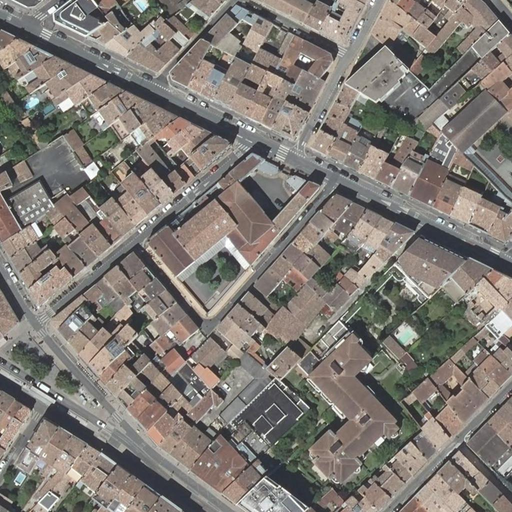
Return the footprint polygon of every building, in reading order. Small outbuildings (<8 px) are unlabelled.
[(40,0),(19,0),(16,3),(29,9),(36,9),(43,3),(40,0)] [(55,23),(87,38),(105,26),(110,23),(106,19),(99,9),(92,0),(73,0),(54,15),(55,23)] [(112,14),(120,8),(117,4),(113,0),(92,0),(99,9),(106,19),(112,14)] [(210,18),(226,1),(223,0),(194,0),(187,6),(183,9),(186,12),(189,9),(193,6),(210,18)] [(263,0),(262,3),(305,25),(314,7),(301,0),(263,0)] [(364,6),(352,0),(336,0),(331,10),(320,33),(344,45),(364,6)] [(400,0),(396,7),(407,15),(409,12),(416,2),(412,0),(400,0)] [(458,50),(463,56),(472,48),(498,21),(484,4),(478,0),(467,0),(455,15),(446,26),(440,33),(436,38),(426,49),(425,51),(432,57),(459,26),(462,28),(464,26),(461,24),(463,22),(468,26),(471,23),(474,19),(479,26),(476,29),(456,49),(458,50)] [(449,0),(433,0),(433,1),(443,9),(449,0)] [(455,15),(467,0),(449,0),(443,9),(439,14),(445,19),(446,18),(448,20),(444,24),(446,26),(455,15)] [(372,34),(386,48),(400,62),(405,57),(409,60),(411,57),(396,45),(393,48),(390,46),(398,36),(401,32),(402,30),(416,41),(424,47),(426,49),(436,38),(427,31),(417,23),(411,18),(407,15),(396,7),(389,1),(372,34)] [(314,7),(305,25),(320,33),(331,10),(328,9),(320,4),(316,2),(314,7)] [(413,15),(411,18),(417,23),(419,20),(426,10),(418,3),(416,2),(409,12),(413,15)] [(236,5),(227,15),(232,20),(237,25),(242,20),(249,24),(254,26),(259,17),(254,14),(250,12),(243,9),(236,5)] [(127,32),(135,26),(127,20),(120,8),(112,14),(106,19),(110,23),(105,26),(87,38),(104,47),(127,32)] [(426,10),(419,20),(429,28),(430,25),(438,16),(435,14),(433,16),(426,10)] [(232,20),(227,15),(202,41),(210,45),(214,47),(220,50),(223,52),(233,56),(236,58),(237,55),(240,50),(242,47),(237,44),(233,41),(227,36),(229,34),(237,25),(232,20)] [(183,27),(174,17),(170,20),(168,21),(189,41),(198,31),(189,21),(183,27)] [(273,25),(259,17),(254,26),(243,46),(258,54),(260,50),(273,25)] [(163,23),(165,21),(161,18),(156,23),(154,25),(156,27),(153,30),(155,32),(143,41),(139,43),(126,58),(143,66),(158,52),(150,44),(161,35),(169,41),(173,37),(176,34),(167,26),(163,23)] [(168,21),(170,20),(168,18),(165,21),(163,23),(167,26),(176,34),(173,37),(183,47),(189,41),(168,21)] [(471,23),(476,29),(479,26),(474,19),(471,23)] [(141,33),(135,26),(127,32),(104,47),(126,58),(139,43),(143,41),(155,32),(153,30),(156,27),(154,25),(156,23),(154,21),(141,33)] [(498,21),(472,48),(482,60),(491,52),(498,46),(510,35),(498,21)] [(429,28),(427,31),(436,38),(440,33),(434,28),(433,28),(432,27),(430,25),(429,28)] [(0,52),(20,40),(1,31),(0,31),(0,52)] [(258,54),(255,59),(253,63),(252,65),(267,73),(274,76),(282,61),(295,36),(288,33),(279,50),(281,51),(277,58),(267,53),(260,50),(258,54)] [(239,42),(229,34),(227,36),(233,41),(237,44),(239,42)] [(481,77),(484,81),(511,56),(511,37),(510,35),(498,46),(504,54),(497,60),(491,52),(482,60),(468,73),(471,76),(473,74),(478,79),(481,77)] [(282,61),(274,76),(283,81),(295,87),(303,72),(293,66),(299,54),(315,62),(308,74),(320,80),(333,63),(331,55),(315,46),(295,36),(282,61)] [(37,49),(20,40),(0,52),(0,61),(5,69),(10,67),(16,63),(37,49)] [(158,52),(143,66),(158,74),(179,51),(169,41),(158,52)] [(210,45),(202,41),(171,74),(173,81),(188,88),(202,62),(209,48),(210,45)] [(377,56),(345,86),(359,94),(376,104),(379,101),(381,102),(400,84),(398,82),(410,71),(409,71),(406,68),(404,66),(400,62),(386,48),(381,52),(377,56)] [(55,58),(37,49),(16,63),(22,72),(16,76),(15,77),(18,81),(25,77),(33,72),(55,58)] [(255,59),(240,50),(237,55),(253,63),(255,59)] [(253,63),(237,55),(236,58),(234,62),(229,71),(214,101),(229,109),(241,85),(245,79),(250,68),(252,65),(253,63)] [(409,71),(410,71),(415,77),(427,61),(422,55),(420,57),(411,68),(409,71)] [(487,91),(486,91),(498,103),(508,93),(506,90),(501,85),(502,85),(499,82),(511,71),(511,56),(484,81),(481,84),(483,87),(486,89),(487,91)] [(405,57),(400,62),(404,66),(409,60),(405,57)] [(73,66),(55,58),(33,72),(25,77),(31,85),(26,89),(30,95),(48,83),(73,66)] [(202,62),(188,88),(201,95),(215,68),(202,62)] [(22,72),(16,63),(10,67),(16,76),(22,72)] [(217,65),(215,68),(201,95),(214,101),(229,71),(217,65)] [(241,85),(229,109),(245,117),(267,73),(252,65),(250,68),(245,79),(247,80),(257,84),(254,91),(244,86),(241,85)] [(91,75),(73,66),(48,83),(52,88),(58,97),(63,94),(91,75)] [(283,81),(260,124),(272,130),(286,103),(308,114),(324,83),(320,80),(308,74),(303,72),(295,87),(283,81)] [(274,76),(267,73),(245,117),(260,124),(283,81),(274,76)] [(109,84),(91,75),(63,94),(58,97),(53,101),(57,107),(59,105),(70,98),(74,105),(76,107),(89,98),(109,84)] [(127,93),(109,84),(89,98),(99,112),(127,93)] [(345,86),(336,103),(351,110),(359,94),(345,86)] [(439,100),(450,111),(464,99),(453,87),(439,100)] [(498,103),(508,112),(509,113),(511,110),(511,89),(508,93),(498,103)] [(459,151),(462,155),(508,112),(498,103),(486,91),(484,93),(451,124),(443,117),(433,125),(441,134),(453,145),(459,151)] [(7,92),(1,95),(10,108),(14,105),(15,104),(7,92)] [(145,102),(127,93),(99,112),(93,116),(101,127),(104,131),(111,126),(120,119),(145,102)] [(63,112),(74,105),(70,98),(59,105),(63,112)] [(426,131),(428,130),(433,125),(443,117),(450,111),(439,100),(411,126),(419,130),(425,134),(426,131)] [(111,126),(122,142),(130,135),(133,134),(140,128),(163,111),(145,102),(120,119),(111,126)] [(286,103),(272,130),(294,141),(308,114),(286,103)] [(336,103),(328,117),(343,125),(346,119),(351,110),(336,103)] [(500,208),(488,235),(505,243),(506,242),(511,237),(511,110),(509,113),(507,115),(511,120),(511,203),(505,198),(500,208)] [(132,151),(134,153),(136,152),(142,147),(147,143),(151,141),(154,139),(156,137),(164,131),(180,119),(163,111),(140,128),(133,134),(140,144),(132,151)] [(320,132),(335,140),(343,125),(328,117),(320,132)] [(26,128),(32,135),(32,137),(36,134),(37,134),(27,119),(24,120),(22,122),(26,128)] [(156,137),(154,139),(156,141),(158,139),(160,141),(162,139),(165,139),(169,136),(172,141),(191,125),(180,119),(164,131),(156,137)] [(335,140),(327,157),(343,164),(351,147),(357,136),(359,133),(346,126),(349,120),(346,119),(343,125),(335,140)] [(191,125),(172,141),(169,143),(174,149),(167,154),(170,158),(177,153),(178,152),(182,148),(204,131),(191,125)] [(428,130),(439,138),(441,134),(433,125),(428,130)] [(372,147),(375,149),(385,131),(382,129),(372,147)] [(413,141),(418,144),(425,134),(419,130),(413,141)] [(73,131),(63,137),(74,152),(82,147),(83,146),(73,131)] [(182,148),(178,152),(186,162),(190,159),(191,158),(216,137),(204,131),(182,148)] [(312,149),(327,157),(335,140),(320,132),(312,149)] [(36,134),(32,137),(37,144),(41,142),(36,134)] [(374,179),(390,187),(409,157),(412,153),(418,144),(413,141),(407,138),(400,134),(398,137),(406,141),(390,165),(384,163),(374,179)] [(428,159),(425,166),(409,196),(432,207),(447,175),(447,174),(453,162),(459,151),(453,145),(441,134),(439,138),(430,156),(428,159)] [(351,147),(343,164),(358,172),(367,157),(372,147),(369,146),(370,143),(357,136),(351,147)] [(175,172),(186,185),(195,178),(187,168),(194,162),(202,172),(232,147),(232,144),(216,137),(191,158),(190,159),(186,162),(184,164),(181,166),(179,168),(176,171),(175,172)] [(41,142),(37,144),(41,150),(49,145),(46,139),(41,142)] [(136,152),(148,166),(152,171),(162,182),(172,174),(149,146),(153,143),(176,171),(179,168),(177,166),(170,158),(167,154),(162,149),(156,141),(154,139),(151,141),(147,143),(142,147),(136,152)] [(82,147),(74,152),(84,167),(92,162),(82,147)] [(358,172),(374,179),(384,163),(389,155),(375,149),(372,147),(367,157),(358,172)] [(472,171),(474,166),(467,159),(462,155),(459,151),(453,162),(472,171)] [(490,182),(505,198),(511,203),(511,193),(472,154),(467,159),(474,166),(490,182)] [(176,278),(196,262),(227,237),(236,229),(249,243),(239,252),(251,267),(319,189),(319,187),(309,182),(295,175),(294,176),(293,176),(293,177),(292,176),(291,176),(289,175),(289,177),(291,178),(287,182),(299,194),(272,224),(264,214),(264,213),(249,195),(248,195),(239,184),(257,169),(265,161),(254,155),(252,155),(229,174),(218,183),(226,194),(216,202),(187,225),(179,216),(157,235),(147,243),(176,278)] [(390,187),(409,196),(425,166),(428,159),(424,157),(421,162),(409,157),(390,187)] [(33,177),(24,161),(14,168),(22,182),(33,177)] [(279,167),(265,161),(257,169),(264,173),(268,175),(273,175),(282,172),(280,170),(279,167)] [(148,166),(136,177),(140,181),(152,171),(148,166)] [(140,181),(161,206),(174,195),(162,182),(152,171),(140,181)] [(162,182),(174,195),(186,185),(175,172),(175,171),(172,174),(162,182)] [(12,187),(6,173),(0,176),(0,192),(12,187)] [(466,183),(447,174),(447,175),(432,207),(450,216),(463,190),(464,187),(466,183)] [(161,206),(140,181),(136,177),(134,175),(129,179),(122,185),(129,194),(148,216),(161,206)] [(99,183),(96,179),(83,189),(86,192),(99,183)] [(2,196),(0,192),(0,241),(2,244),(23,232),(31,226),(31,225),(55,208),(53,205),(50,200),(40,182),(6,202),(5,200),(2,196)] [(470,226),(488,235),(500,208),(505,198),(490,182),(485,193),(482,199),(470,226)] [(86,192),(83,189),(70,198),(77,206),(85,200),(90,197),(86,192)] [(450,216),(470,226),(482,199),(485,193),(481,191),(479,197),(465,191),(463,190),(450,216)] [(148,216),(129,194),(117,204),(136,227),(148,216)] [(204,195),(197,201),(202,206),(209,201),(204,195)] [(320,212),(310,223),(324,236),(353,203),(336,195),(335,195),(320,212)] [(65,196),(53,205),(55,208),(65,219),(75,231),(76,232),(80,236),(91,227),(87,223),(67,200),(65,196)] [(107,218),(123,237),(136,227),(117,204),(116,203),(113,199),(103,207),(100,209),(101,210),(107,218)] [(85,200),(77,206),(93,225),(95,228),(111,247),(123,237),(107,218),(101,210),(98,213),(96,211),(95,212),(85,200)] [(353,203),(324,236),(332,243),(338,237),(333,232),(335,229),(349,236),(354,230),(368,210),(353,203)] [(23,232),(2,244),(10,259),(21,253),(36,243),(40,240),(53,229),(65,219),(55,208),(31,225),(31,226),(23,232)] [(354,230),(349,236),(341,245),(355,255),(361,247),(364,243),(366,241),(382,218),(368,210),(354,230)] [(396,224),(382,218),(366,241),(364,243),(378,250),(381,246),(396,224)] [(75,231),(65,219),(53,229),(63,240),(75,231)] [(310,223),(301,234),(315,247),(306,257),(319,269),(320,270),(324,264),(331,257),(335,253),(338,248),(335,246),(332,250),(333,251),(329,255),(317,244),(324,236),(310,223)] [(414,233),(396,224),(381,246),(394,254),(414,233)] [(93,225),(91,227),(80,236),(98,258),(111,247),(95,228),(93,225)] [(182,284),(225,247),(246,273),(251,267),(239,252),(249,243),(236,229),(227,237),(196,262),(176,278),(182,284)] [(301,234),(292,244),(305,255),(306,257),(315,247),(301,234)] [(98,258),(80,236),(77,238),(70,245),(68,247),(86,268),(98,258)] [(311,350),(302,360),(297,365),(326,397),(340,383),(350,374),(363,389),(364,388),(354,378),(372,361),(356,345),(359,342),(343,326),(393,275),(394,277),(395,278),(396,279),(397,280),(398,280),(400,280),(401,280),(403,280),(404,279),(405,279),(408,276),(413,280),(445,248),(422,237),(407,251),(402,257),(387,271),(341,318),(342,319),(311,350)] [(21,253),(10,259),(20,275),(33,264),(44,255),(50,251),(54,248),(52,245),(49,244),(41,251),(36,243),(21,253)] [(378,250),(364,243),(361,247),(375,254),(378,250)] [(292,244),(281,256),(294,267),(305,255),(292,244)] [(381,246),(378,250),(375,254),(374,256),(385,263),(394,254),(381,246)] [(86,268),(68,247),(65,248),(58,255),(55,257),(57,259),(62,265),(65,269),(73,279),(86,268)] [(469,260),(445,248),(413,280),(430,299),(441,288),(469,260)] [(33,264),(20,275),(29,291),(30,290),(45,278),(41,273),(57,259),(55,257),(50,251),(44,255),(33,264)] [(143,272),(147,268),(135,254),(134,254),(118,267),(130,283),(143,272)] [(305,255),(294,267),(308,281),(311,278),(319,269),(306,257),(305,255)] [(270,269),(283,280),(288,284),(291,280),(297,285),(293,289),(297,292),(301,288),(305,284),(308,281),(294,267),(281,256),(270,269)] [(358,274),(366,280),(367,280),(385,263),(374,256),(367,265),(358,274)] [(492,271),(469,260),(441,288),(457,305),(463,299),(467,295),(477,287),(492,271)] [(324,264),(320,270),(331,279),(335,274),(324,264)] [(137,291),(130,283),(118,267),(105,278),(119,295),(127,304),(130,309),(133,307),(131,305),(133,303),(129,298),(137,291)] [(30,290),(29,291),(38,306),(39,307),(73,279),(65,269),(61,272),(58,268),(45,278),(30,290)] [(156,279),(147,268),(143,272),(130,283),(137,291),(139,294),(143,290),(152,282),(156,279)] [(283,280),(270,269),(260,281),(254,287),(267,299),(283,280)] [(338,275),(333,280),(337,285),(350,297),(358,289),(366,280),(358,274),(352,269),(342,279),(338,275)] [(511,301),(511,280),(492,271),(477,287),(467,295),(463,299),(468,305),(472,309),(475,305),(471,301),(482,291),(496,306),(485,316),(482,312),(478,316),(482,320),(487,325),(501,312),(502,311),(511,301)] [(119,295),(105,278),(96,285),(82,296),(88,301),(91,304),(92,305),(99,312),(100,311),(110,303),(119,295)] [(308,281),(305,284),(327,304),(332,309),(335,312),(350,297),(337,285),(330,293),(328,291),(311,278),(308,281)] [(166,291),(156,279),(152,282),(143,290),(149,298),(145,301),(148,305),(166,291)] [(301,288),(297,292),(292,298),(288,302),(302,313),(312,322),(320,312),(326,316),(332,309),(327,304),(305,284),(301,288)] [(254,287),(249,293),(265,307),(268,310),(275,316),(277,314),(280,311),(267,299),(254,287)] [(176,303),(166,291),(148,305),(141,311),(143,314),(148,313),(154,321),(176,303)] [(19,322),(2,293),(0,294),(0,332),(4,337),(19,324),(19,323),(19,322)] [(249,293),(238,305),(261,326),(266,330),(275,316),(268,310),(265,307),(249,293)] [(118,313),(127,304),(119,295),(110,303),(118,313)] [(88,301),(82,296),(52,321),(52,323),(59,331),(88,301)] [(88,322),(93,316),(86,309),(91,304),(88,301),(59,331),(65,339),(69,343),(88,322)] [(511,301),(502,311),(501,312),(487,325),(486,326),(489,330),(498,339),(503,334),(504,333),(497,325),(506,315),(511,321),(511,301)] [(275,316),(266,330),(272,335),(277,339),(288,349),(289,349),(297,339),(298,338),(312,322),(302,313),(288,302),(284,306),(280,311),(277,314),(275,316)] [(187,315),(176,303),(154,321),(151,324),(162,337),(163,335),(165,334),(172,329),(187,315)] [(134,316),(130,309),(127,304),(118,313),(114,317),(122,325),(112,337),(103,330),(100,333),(80,355),(87,364),(90,367),(116,340),(126,328),(128,326),(133,321),(131,318),(134,316)] [(261,326),(238,305),(228,317),(251,338),(257,331),(261,335),(263,333),(269,338),(272,335),(266,330),(261,326)] [(103,315),(100,311),(99,312),(93,316),(88,322),(69,343),(76,351),(80,355),(100,333),(92,326),(97,320),(103,315)] [(199,330),(187,315),(172,329),(165,334),(166,336),(169,339),(170,338),(172,336),(171,334),(174,331),(183,342),(184,343),(199,330)] [(122,325),(114,317),(103,330),(112,337),(122,325)] [(251,338),(228,317),(217,330),(234,345),(239,349),(245,354),(246,352),(248,350),(243,345),(240,343),(244,339),(249,344),(252,347),(256,342),(253,340),(251,338)] [(143,330),(139,323),(135,327),(140,333),(143,330)] [(162,337),(151,324),(149,326),(156,334),(156,337),(158,340),(162,337)] [(116,340),(90,367),(97,375),(99,377),(116,361),(126,352),(124,350),(129,345),(138,335),(128,326),(126,328),(116,340)] [(149,326),(143,330),(150,339),(153,343),(158,340),(156,337),(156,334),(149,326)] [(489,330),(486,326),(473,338),(477,342),(489,330)] [(214,331),(210,337),(217,343),(222,338),(214,331)] [(504,333),(503,334),(511,342),(511,343),(511,336),(506,331),(504,333)] [(163,335),(162,337),(158,340),(153,343),(149,347),(152,352),(157,357),(157,356),(158,357),(163,362),(167,368),(166,369),(172,376),(177,372),(185,364),(175,351),(168,357),(163,352),(171,345),(165,338),(166,336),(165,334),(163,335)] [(500,365),(511,376),(511,375),(511,352),(508,349),(506,347),(511,342),(503,334),(498,339),(500,341),(488,353),(491,356),(492,356),(500,365)] [(383,343),(399,361),(406,353),(390,337),(383,343)] [(210,338),(208,340),(191,358),(187,362),(191,366),(195,362),(198,365),(194,370),(211,390),(219,381),(208,370),(225,352),(210,338)] [(477,342),(473,338),(461,349),(465,353),(477,342)] [(297,339),(289,349),(302,360),(311,350),(297,339)] [(248,350),(246,352),(264,367),(267,370),(276,378),(280,382),(297,365),(302,360),(289,349),(288,349),(269,369),(265,366),(266,364),(253,353),(260,346),(256,342),(252,347),(248,350)] [(116,361),(99,377),(105,384),(107,387),(125,366),(132,359),(135,356),(139,351),(137,349),(135,351),(133,349),(129,345),(124,350),(126,352),(116,361)] [(228,355),(236,364),(237,362),(245,354),(239,349),(234,345),(228,352),(228,355)] [(125,366),(107,387),(112,392),(117,398),(136,378),(137,377),(141,372),(151,362),(146,356),(152,352),(149,347),(143,352),(142,353),(139,351),(135,356),(132,359),(125,366)] [(465,353),(461,349),(449,360),(453,364),(465,353)] [(485,355),(476,364),(480,368),(500,388),(506,382),(511,376),(500,365),(492,356),(491,356),(488,353),(487,352),(486,351),(483,353),(485,355)] [(245,354),(237,362),(257,379),(238,398),(239,398),(247,407),(276,378),(267,370),(264,367),(246,352),(245,354)] [(162,374),(166,369),(167,368),(163,362),(158,357),(157,356),(157,357),(151,362),(141,372),(150,380),(145,385),(136,378),(117,398),(124,406),(128,410),(146,390),(148,388),(153,383),(162,374)] [(468,379),(465,375),(453,364),(449,360),(428,379),(437,390),(447,403),(448,405),(464,425),(470,419),(483,406),(489,400),(470,380),(468,379)] [(187,362),(185,364),(177,372),(193,390),(184,398),(194,408),(211,390),(194,370),(191,366),(187,362)] [(470,380),(489,400),(495,393),(500,388),(480,368),(476,364),(465,375),(468,379),(470,380)] [(193,390),(177,372),(172,376),(168,381),(173,386),(183,396),(184,398),(193,390)] [(173,386),(168,381),(162,374),(153,383),(148,388),(146,390),(128,410),(133,417),(137,422),(157,402),(158,401),(162,396),(173,386)] [(340,383),(326,397),(333,405),(338,412),(353,398),(363,389),(350,374),(340,383)] [(214,444),(191,471),(216,489),(223,494),(236,483),(250,469),(259,461),(271,449),(283,438),(312,410),(280,382),(276,378),(247,407),(228,425),(220,433),(222,435),(220,437),(214,444)] [(413,392),(417,399),(422,404),(429,413),(432,410),(425,401),(431,397),(433,399),(437,394),(435,392),(437,390),(428,379),(428,378),(416,389),(413,392)] [(183,396),(173,386),(162,396),(158,401),(157,402),(137,422),(143,428),(147,433),(166,413),(168,412),(160,405),(164,399),(172,408),(183,396)] [(338,412),(344,418),(349,423),(336,436),(331,431),(310,451),(317,458),(313,462),(324,473),(386,417),(377,408),(380,406),(364,388),(363,389),(353,398),(338,412)] [(224,401),(211,390),(194,408),(187,415),(196,423),(197,424),(214,405),(217,408),(224,401)] [(405,399),(401,402),(405,408),(417,399),(413,392),(405,399)] [(5,395),(3,393),(0,396),(0,424),(15,401),(5,395)] [(194,408),(184,398),(183,396),(172,408),(180,414),(174,420),(166,413),(147,433),(155,442),(159,447),(179,425),(182,421),(184,418),(187,415),(194,408)] [(247,407),(239,398),(220,417),(228,425),(247,407)] [(19,403),(15,401),(0,424),(0,436),(3,438),(23,406),(19,403)] [(511,406),(508,403),(503,407),(498,413),(511,427),(511,406)] [(330,408),(336,414),(338,412),(333,405),(330,408)] [(434,420),(450,439),(454,436),(460,429),(464,425),(448,405),(434,420)] [(26,407),(23,406),(3,438),(1,440),(0,442),(0,448),(5,451),(31,412),(31,410),(26,407)] [(338,412),(336,414),(341,421),(344,418),(338,412)] [(429,422),(421,429),(424,431),(427,436),(438,451),(444,445),(450,439),(434,420),(432,418),(429,413),(425,417),(429,422)] [(511,427),(498,413),(492,419),(487,424),(511,449),(511,427)] [(220,417),(209,428),(217,435),(220,433),(228,425),(220,417)] [(398,429),(386,417),(324,473),(330,480),(334,477),(340,482),(342,480),(345,477),(361,463),(357,459),(384,434),(388,438),(398,429)] [(15,466),(30,475),(32,472),(39,462),(40,459),(60,428),(51,423),(46,420),(45,420),(17,464),(15,466)] [(179,425),(159,447),(166,452),(169,454),(192,428),(193,427),(194,425),(192,423),(189,426),(182,421),(179,425)] [(511,449),(487,424),(478,433),(467,445),(495,473),(507,461),(511,466),(511,449)] [(192,428),(169,454),(175,459),(187,468),(191,471),(214,444),(220,437),(222,435),(220,433),(217,435),(209,428),(203,435),(197,430),(193,427),(192,428)] [(64,431),(60,428),(40,459),(49,465),(48,465),(45,471),(46,472),(43,476),(46,478),(53,468),(73,437),(64,431)] [(398,430),(398,429),(388,438),(389,439),(398,430)] [(415,446),(428,461),(434,456),(438,451),(427,436),(415,446)] [(76,438),(73,437),(53,468),(59,471),(54,481),(52,480),(49,481),(34,500),(29,508),(32,510),(36,506),(65,475),(71,467),(88,445),(76,438)] [(401,451),(395,457),(398,460),(414,476),(422,468),(428,461),(415,446),(411,442),(411,443),(408,445),(405,448),(410,453),(406,457),(401,451)] [(91,447),(88,445),(71,467),(76,472),(83,478),(102,454),(91,447)] [(480,472),(460,452),(455,457),(449,462),(477,491),(478,492),(489,482),(480,472)] [(105,456),(102,454),(83,478),(76,486),(80,489),(84,484),(97,494),(119,466),(105,456)] [(389,469),(405,485),(410,480),(414,476),(398,460),(389,469)] [(236,483),(223,494),(232,501),(237,505),(264,480),(267,477),(271,474),(268,471),(265,473),(259,467),(262,464),(259,461),(250,469),(236,483)] [(504,479),(511,471),(511,466),(507,461),(495,473),(498,476),(504,482),(504,479)] [(474,494),(477,491),(449,462),(444,468),(438,474),(458,494),(465,487),(472,494),(474,494)] [(342,480),(340,482),(341,484),(362,464),(361,463),(345,477),(342,480)] [(268,471),(262,464),(259,467),(265,473),(268,471)] [(371,479),(391,499),(398,491),(405,485),(389,469),(386,465),(383,468),(386,472),(378,479),(375,475),(371,479)] [(122,469),(119,466),(97,494),(93,499),(99,504),(92,511),(106,511),(108,511),(133,477),(122,469)] [(76,472),(71,467),(65,475),(36,506),(41,510),(39,511),(47,511),(69,486),(67,484),(71,478),(71,477),(76,472)] [(474,511),(458,494),(438,474),(432,480),(426,486),(452,511),(474,511)] [(135,478),(133,477),(108,511),(106,511),(127,511),(147,486),(135,478)] [(264,480),(237,505),(245,511),(246,511),(255,511),(278,490),(281,488),(267,477),(264,480)] [(365,498),(378,511),(385,505),(391,499),(371,479),(368,482),(372,485),(368,490),(364,486),(358,491),(365,498)] [(368,482),(364,486),(368,490),(372,485),(368,482)] [(478,492),(492,506),(503,496),(496,488),(489,482),(478,492)] [(84,484),(80,489),(93,499),(97,494),(84,484)] [(151,490),(147,486),(127,511),(150,511),(162,498),(151,490)] [(452,511),(426,486),(420,492),(415,498),(428,511),(452,511)] [(278,490),(255,511),(281,511),(291,503),(295,499),(281,488),(278,490)] [(311,508),(309,510),(307,511),(317,511),(332,499),(341,507),(345,503),(338,494),(337,494),(333,489),(311,508)] [(358,491),(353,496),(360,503),(365,498),(358,491)] [(0,493),(0,506),(7,511),(10,506),(13,502),(0,493)] [(353,496),(345,503),(348,506),(354,511),(378,511),(365,498),(360,503),(353,496)] [(497,511),(511,511),(511,504),(510,503),(503,496),(492,506),(497,511)] [(150,511),(181,511),(162,498),(150,511)] [(428,511),(415,498),(409,503),(400,511),(428,511)] [(307,511),(309,510),(295,499),(291,503),(281,511),(307,511)] [(354,511),(348,506),(345,503),(341,507),(335,511),(354,511)]
